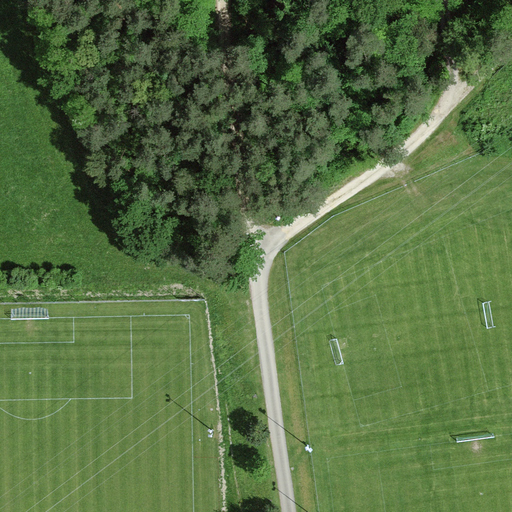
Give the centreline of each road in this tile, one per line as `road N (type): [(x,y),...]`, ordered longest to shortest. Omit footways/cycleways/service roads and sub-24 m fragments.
road 1 (track): [(443,0),(441,95),(392,157),(252,271)]
road 2 (track): [(220,0),(220,54),(252,271)]
